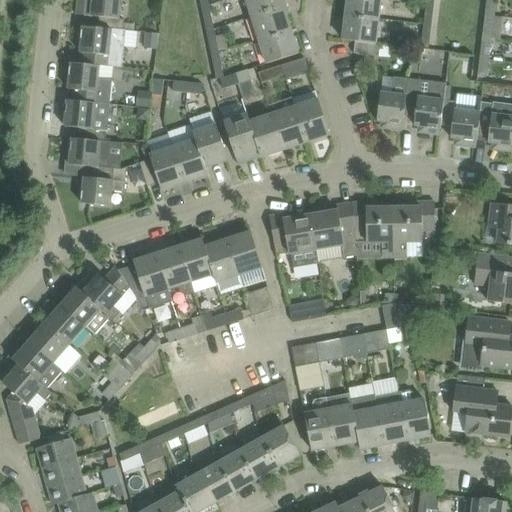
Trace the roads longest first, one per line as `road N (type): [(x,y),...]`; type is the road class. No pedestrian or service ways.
road 1 (residential): [(59,248),(345,171)]
road 2 (residential): [(511,470),(371,460),(265,511)]
road 3 (residential): [(51,0),(34,128),(59,248)]
road 4 (residential): [(345,171),(346,141),(310,19),(313,0)]
road 5 (residential): [(345,171),(511,178)]
